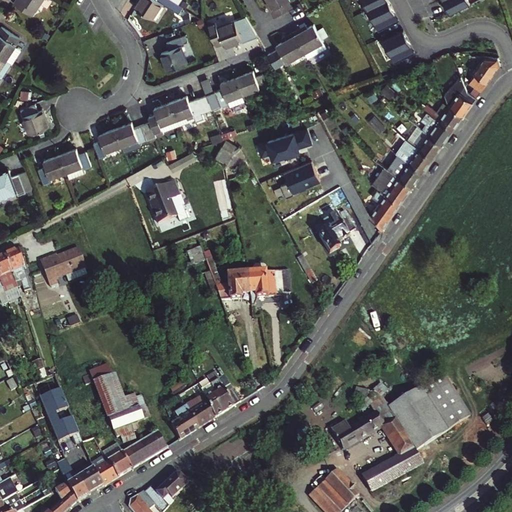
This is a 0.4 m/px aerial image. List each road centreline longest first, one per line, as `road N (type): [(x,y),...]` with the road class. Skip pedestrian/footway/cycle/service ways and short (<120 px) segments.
road 1 (residential): [(107,498),(279,392),(511,78)]
road 2 (residential): [(121,100),(269,48)]
road 3 (residential): [(400,0),(423,37),(470,24),(492,27),(511,63)]
road 4 (residential): [(121,185),(0,245)]
